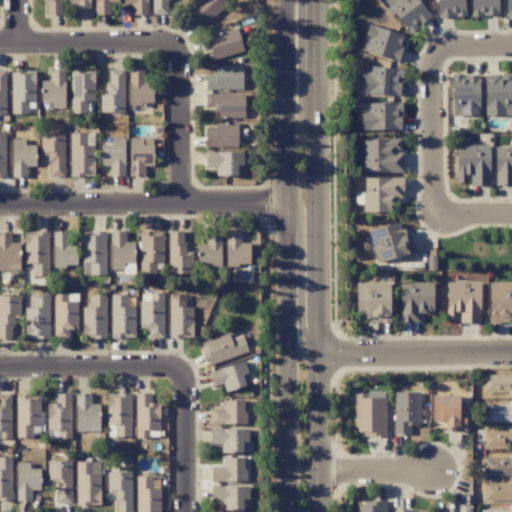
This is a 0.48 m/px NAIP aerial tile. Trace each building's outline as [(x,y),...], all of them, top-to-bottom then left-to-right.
[(61,0),(45,0),(46,15),(61,15),(61,0)] [(109,1),(118,0),(95,0),(95,15),(110,14),(109,1)] [(147,0),(123,0),(124,4),(132,4),(132,15),(147,14),(147,0)] [(152,0),(153,14),(168,14),(167,0),(152,0)] [(217,0),(198,0),(184,13),(199,29),(223,7),(218,0),(217,0)] [(384,0),(409,32),(430,17),(417,0),(384,0)] [(436,0),(437,17),(464,16),(463,0),(436,0)] [(471,0),(471,16),(498,16),(497,0),(471,0)] [(397,62),(405,36),(368,24),(360,50),(397,62)] [(241,54),(240,31),(215,33),(216,44),(212,44),(213,55),(241,54)] [(242,66),(214,66),(215,74),(205,74),(205,90),(242,89),(242,66)] [(360,94),(401,95),(401,68),(360,67),(360,94)] [(101,90),(100,112),(123,113),(124,70),(109,69),(108,91),(101,90)] [(144,69),(129,70),(129,103),(152,103),(152,83),(144,83),(144,69)] [(12,70),(11,113),(28,113),(29,103),(35,103),(35,71),(12,70)] [(41,102),(52,102),(52,108),(64,108),(65,70),(49,70),(49,81),(42,81),(41,102)] [(94,101),(95,70),(71,70),(70,113),(86,113),(87,101),(94,101)] [(477,74),(451,75),(452,115),(478,114),(477,74)] [(511,115),(511,74),(485,75),(485,116),(511,115)] [(244,94),(205,94),(205,107),(216,107),(216,118),(244,118),(244,94)] [(361,130),(401,129),(401,102),(360,103),(361,130)] [(237,147),(237,124),(205,124),(205,147),(237,147)] [(70,176),(93,177),(94,133),(70,133),(70,176)] [(63,134),(40,134),(41,156),(49,156),(49,177),(64,177),(63,134)] [(152,138),(129,139),(130,176),(145,176),(144,166),(153,165),(152,138)] [(12,177),(27,177),(27,166),(35,166),(35,146),(24,146),(24,139),(12,139),(12,177)] [(110,177),(125,177),(124,139),(109,139),(109,144),(101,145),(101,166),(109,166),(110,177)] [(363,173),(402,172),(401,139),(363,139),(363,173)] [(489,145),(456,145),(457,183),(468,182),(468,185),(489,185),(489,145)] [(511,145),(495,146),(496,185),(511,184),(511,145)] [(238,175),(238,165),(243,165),(242,152),(205,153),(205,167),(216,167),(216,176),(238,175)] [(403,178),(363,178),(363,212),(389,212),(389,197),(403,198),(403,178)] [(368,230),(376,262),(415,253),(410,232),(403,234),(400,223),(368,230)] [(241,231),(226,230),(226,265),(249,265),(249,243),(241,243),(241,231)] [(0,269),(18,270),(19,243),(10,243),(10,232),(0,231),(0,269)] [(106,275),(105,231),(82,232),(82,275),(106,275)] [(125,243),(125,231),(110,232),(111,264),(133,263),(132,243),(125,243)] [(156,262),(163,263),(164,232),(140,231),(139,274),(156,274),(156,262)] [(168,274),(192,274),(192,251),(183,251),(184,231),(169,231),(168,274)] [(25,263),(32,263),(32,275),(49,275),(48,232),(24,232),(25,263)] [(53,266),(76,266),(76,244),(68,244),(68,232),(53,232),(53,266)] [(220,236),(206,237),(206,244),(197,244),(198,266),(221,265),(220,236)] [(356,315),(369,316),(369,322),(389,323),(390,283),(356,282),(356,315)] [(400,323),(420,322),(419,312),(433,312),(432,282),(399,283),(400,323)] [(480,283),(457,282),(457,296),(448,296),(448,306),(453,306),(453,312),(460,312),(460,323),(480,323),(480,283)] [(511,319),(511,282),(488,284),(490,320),(511,319)] [(162,293),(140,294),(140,329),(148,329),(149,338),(163,338),(162,293)] [(53,338),(68,339),(68,329),(78,329),(79,302),(67,301),(68,294),(54,294),(53,338)] [(107,295),(90,294),(89,307),(83,307),(82,338),(105,339),(107,295)] [(127,294),(111,295),(112,338),(135,337),(134,307),(127,307),(127,294)] [(169,338),(193,337),(192,307),(185,307),(184,294),(169,294),(169,338)] [(12,319),(19,319),(20,296),(0,295),(0,338),(11,339),(12,319)] [(24,338),(48,338),(49,295),(33,295),(32,308),(25,308),(24,338)] [(242,336),(230,340),(228,333),(199,343),(207,366),(248,352),(242,336)] [(222,384),(225,392),(245,386),(242,375),(248,373),(244,361),(208,373),(212,387),(222,384)] [(482,393),(508,393),(508,398),(511,397),(511,374),(482,375),(482,393)] [(354,393),(354,432),(363,432),(363,436),(385,436),(384,392),(354,393)] [(419,392),(394,392),(395,434),(409,434),(409,426),(420,425),(419,392)] [(0,438),(10,439),(11,394),(0,393),(0,438)] [(70,439),(71,394),(56,393),(56,403),(48,403),(48,438),(70,439)] [(76,432),(99,431),(98,404),(90,404),(90,393),(75,393),(76,432)] [(107,394),(108,437),(132,437),(131,393),(107,394)] [(136,437),(160,437),(159,403),(150,403),(150,393),(135,393),(136,437)] [(16,437),(32,438),(33,425),(39,425),(40,394),(17,394),(16,437)] [(459,395),(432,396),(433,422),(445,421),(445,431),(465,431),(464,407),(459,407),(459,395)] [(210,424),(245,424),(245,400),(222,400),(222,409),(210,410),(210,424)] [(483,422),(511,422),(511,402),(483,403),(483,422)] [(248,429),(210,429),(210,444),(221,444),(221,452),(248,452),(248,429)] [(511,440),(511,430),(484,430),(483,449),(507,449),(507,441),(511,440)] [(483,476),(511,475),(511,452),(507,453),(507,458),(483,458),(483,476)] [(0,500),(11,501),(12,457),(0,457),(0,500)] [(247,482),(247,468),(244,468),(244,458),(222,457),(222,467),(211,467),(211,481),(247,482)] [(48,482),(56,482),(56,503),(71,503),(71,460),(47,461),(48,482)] [(76,505),(100,505),(100,462),(76,462),(76,505)] [(29,469),(29,463),(16,463),(17,501),(31,501),(31,490),(40,490),(40,469),(29,469)] [(131,511),(131,472),(107,472),(107,495),(116,495),(116,511),(131,511)] [(136,511),(159,511),(159,477),(136,477),(136,511)] [(484,501),(511,500),(511,481),(483,482),(484,501)] [(211,501),(222,501),(222,510),(243,510),(243,499),(249,499),(249,487),(211,486),(211,501)] [(355,511),(384,511),(385,502),(355,502),(355,511)]
